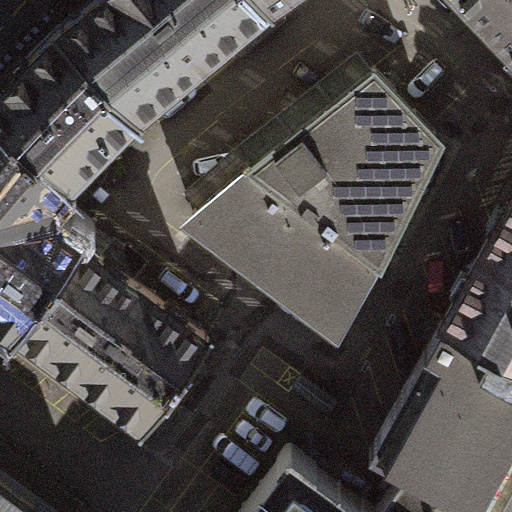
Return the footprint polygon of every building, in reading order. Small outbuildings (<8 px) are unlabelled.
[(86,0),(59,23),(137,103),(225,31),(243,53),(287,17),(273,0),(86,0)] [(511,0),(477,0),(511,36),(511,0)] [(68,172),(137,103),(59,23),(0,82),(0,112),(64,169),(68,172)] [(184,187),(200,205),(249,161),(252,164),(376,65),(359,44),(230,148),(184,187)] [(438,131),(376,65),(252,164),(249,161),(200,205),(194,214),(338,320),(376,256),(438,131)] [(44,193),(64,169),(0,112),(0,310),(16,322),(79,235),(49,214),(44,193)] [(511,196),(445,317),(511,353),(511,196)] [(209,331),(79,235),(16,322),(145,417),(209,331)] [(511,353),(445,317),(443,316),(370,448),(404,467),(474,505),(486,511),(492,511),(511,477),(511,353)] [(470,511),(474,505),(404,467),(377,504),(290,439),(236,511),(470,511)] [(55,511),(0,471),(0,511),(55,511)]
